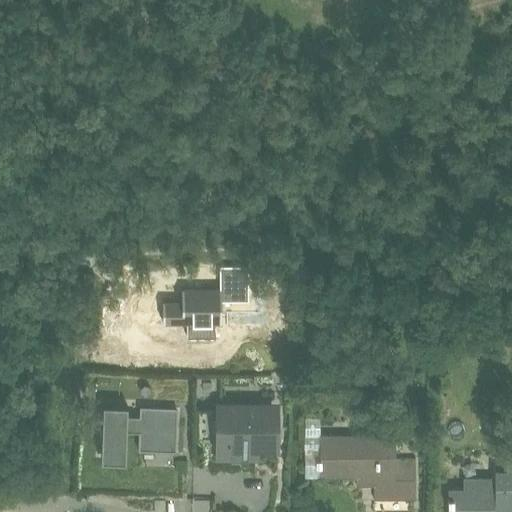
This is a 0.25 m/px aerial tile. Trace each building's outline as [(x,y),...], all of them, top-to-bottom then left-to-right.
[(177,264),(177,277),(159,277),(159,298),(182,297),(182,316),(211,316),(211,297),(216,297),(216,264),(177,264)] [(271,385),(209,385),(209,439),(251,439),(251,433),(271,433),(271,385)] [(171,389),(135,388),(135,398),(121,398),(121,388),(96,387),(94,443),(119,444),(120,418),(135,419),(134,431),(169,432),(171,389)] [(410,442),(388,442),(388,416),(313,416),(313,462),(366,462),(366,497),(410,497),(410,442)] [(444,488),(444,511),(502,511),(502,493),(511,493),(511,445),(502,445),(502,453),(489,453),(489,462),(458,461),(458,468),(442,468),(442,483),(449,483),(448,488),(444,488)]
